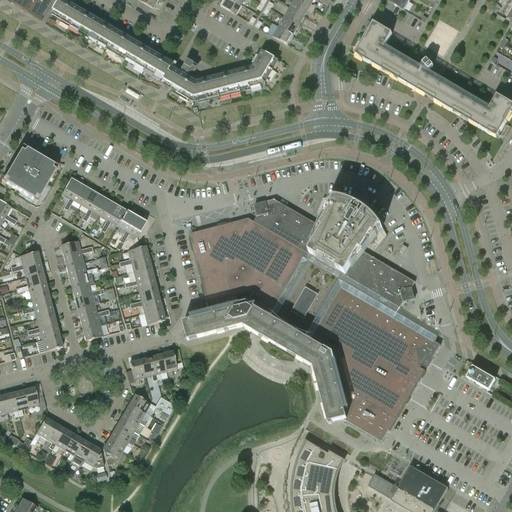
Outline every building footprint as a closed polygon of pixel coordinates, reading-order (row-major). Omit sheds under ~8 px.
[(41,21),(53,0),(8,0),(8,1),(12,4),(41,21)] [(52,16),(95,40),(163,80),(164,79),(165,80),(162,85),(190,101),(191,99),(194,101),(197,100),(197,102),(261,85),(261,83),(264,83),(265,80),(267,81),(278,63),(276,62),(277,60),(262,52),(253,68),(196,83),(186,77),(188,74),(194,72),(200,63),(193,59),(191,62),(188,60),(180,73),(172,68),(174,65),(63,0),(60,0),(52,13),(54,14),(52,16)] [(159,0),(158,0),(139,0),(138,1),(153,10),(159,0)] [(235,16),(241,6),(230,0),(224,0),(220,7),(235,16)] [(314,11),(294,0),(289,9),(304,18),(308,12),(309,12),(310,15),(311,16),(314,11)] [(294,0),(314,11),(317,7),(315,6),(312,6),(311,6),(314,0),(294,0)] [(406,0),(388,0),(388,2),(404,12),(409,2),(406,0)] [(304,18),(289,9),(284,18),(299,27),(304,18)] [(299,27),(284,18),(278,28),(293,37),(299,27)] [(384,49),(389,40),(392,35),(373,24),(355,56),(411,89),(412,92),(415,91),(497,139),(511,112),(511,105),(497,96),(489,110),(427,74),(433,68),(427,61),(418,69),(384,49)] [(293,37),(278,28),(272,38),(287,46),(293,37)] [(39,199),(55,172),(52,169),(54,166),(26,150),(24,153),(20,151),(4,179),(7,181),(5,185),(33,201),(35,197),(39,199)] [(71,201),(80,185),(71,179),(61,195),(69,199),(71,201)] [(90,190),(80,185),(71,201),(69,199),(66,205),(70,207),(73,202),(80,206),(90,190)] [(99,196),(90,190),(80,206),(88,210),(90,211),(99,196)] [(108,201),(99,196),(90,211),(88,210),(85,215),(89,218),(92,213),(99,217),(108,201)] [(321,228),(306,254),(307,254),(348,278),(363,253),(367,244),(376,250),(387,237),(384,232),(381,227),(378,222),(374,218),(370,215),(365,211),(361,208),(356,206),(351,203),(345,202),(340,200),(334,200),(329,199),(323,199),(316,215),(325,220),(321,228)] [(0,201),(0,214),(5,218),(4,220),(9,223),(11,219),(6,216),(11,208),(0,201)] [(118,207),(108,201),(99,217),(107,221),(109,222),(118,207)] [(257,217),(253,223),(306,254),(307,254),(348,278),(400,309),(403,303),(415,300),(412,288),(415,283),(376,260),(363,253),(321,228),(309,221),(274,201),(254,206),(257,217)] [(127,212),(118,207),(109,222),(107,221),(104,226),(107,229),(110,224),(118,228),(127,212)] [(136,218),(127,212),(118,228),(125,232),(127,233),(136,218)] [(146,224),(136,218),(127,233),(125,232),(122,237),(126,240),(129,234),(137,239),(146,224)] [(192,234),(189,238),(190,239),(193,252),(198,270),(202,285),(205,298),(209,314),(194,317),(195,320),(199,335),(231,326),(227,312),(226,309),(247,304),(255,309),(248,321),(249,322),(269,317),(270,316),(300,265),(302,261),(307,254),(306,254),(253,223),(248,220),(229,224),(216,228),(204,231),(203,231),(199,232),(192,234)] [(86,250),(80,251),(78,242),(60,247),(63,258),(81,253),(81,256),(87,254),(86,250)] [(408,248),(403,245),(400,251),(402,253),(404,254),(408,248)] [(128,252),(130,261),(131,263),(148,258),(145,247),(128,252)] [(23,268),(40,264),(37,253),(20,257),(22,266),(23,268)] [(81,256),(81,253),(63,258),(66,269),(83,264),(81,256)] [(133,273),(151,269),(148,258),(131,263),(130,261),(124,262),(125,267),(131,265),(133,273)] [(43,274),(40,264),(23,268),(22,266),(16,268),(17,272),(23,271),(25,279),(43,274)] [(66,269),(69,279),(86,274),(87,277),(92,275),(91,271),(85,272),(83,264),(66,269)] [(136,284),(154,279),(151,269),(133,273),(136,282),(136,284)] [(28,289),(45,285),(43,274),(25,279),(27,287),(28,289)] [(87,277),(86,274),(69,279),(71,289),(89,285),(87,277)] [(139,294),(156,290),(154,279),(136,284),(136,282),(130,283),(131,287),(137,286),(139,294)] [(48,295),(45,285),(28,289),(27,287),(22,289),(23,293),(29,292),(31,300),(48,295)] [(71,289),(74,300),(92,295),(92,298),(98,296),(97,292),(91,293),(89,285),(71,289)] [(341,288),(310,340),(311,341),(316,361),(317,361),(324,349),(332,354),(338,374),(335,375),(320,379),(328,409),(331,408),(332,413),(332,414),(343,420),(348,423),(382,443),(389,431),(390,432),(425,372),(440,346),(435,344),(435,343),(393,319),(341,288)] [(306,289),(294,310),(299,316),(303,319),(315,298),(310,292),(306,289)] [(141,305),(159,300),(156,290),(139,294),(141,303),(141,305)] [(34,310),(51,306),(48,295),(31,300),(33,308),(34,310)] [(92,298),(92,295),(74,300),(77,310),(94,306),(92,298)] [(144,315),(162,311),(159,300),(141,305),(141,303),(135,304),(136,308),(142,307),(144,315)] [(195,320),(183,323),(188,342),(244,328),(313,368),(328,424),(347,420),(335,375),(338,374),(332,354),(324,349),(311,341),(269,317),(255,309),(247,304),(226,309),(227,312),(195,320)] [(54,316),(51,306),(34,310),(33,308),(27,310),(28,314),(34,313),(36,321),(54,316)] [(77,310),(80,321),(97,316),(98,318),(103,317),(102,313),(96,314),(94,306),(77,310)] [(147,326),(159,323),(165,322),(162,311),(144,315),(147,326)] [(36,321),(38,329),(39,331),(56,327),(54,316),(36,321)] [(100,327),(98,318),(97,316),(80,321),(82,331),(100,327)] [(42,342),(59,337),(56,327),(39,331),(38,329),(33,331),(34,335),(40,334),(42,342)] [(85,342),(103,338),(100,327),(82,331),(85,342)] [(45,353),(56,350),(62,348),(59,337),(42,342),(45,353)] [(166,373),(177,370),(182,368),(181,364),(175,365),(172,353),(161,355),(166,373)] [(159,375),(166,373),(161,355),(151,358),(155,376),(157,381),(161,380),(159,375)] [(157,381),(155,376),(151,358),(140,361),(145,378),(151,377),(153,383),(157,381)] [(134,381),(145,378),(140,361),(129,364),(131,371),(125,373),(129,385),(135,384),(134,381)] [(473,367),(466,378),(489,392),(495,381),(473,367)] [(42,395),(36,396),(34,389),(23,392),(28,409),(38,406),(39,411),(46,409),(42,395)] [(21,411),(28,409),(23,392),(13,394),(17,412),(19,418),(23,416),(21,411)] [(19,418),(17,412),(13,394),(2,397),(7,414),(13,413),(14,419),(19,418)] [(153,412),(155,408),(134,396),(129,406),(144,415),(148,409),(153,412)] [(175,406),(178,401),(172,397),(169,402),(175,406)] [(141,420),(144,415),(129,406),(123,415),(139,424),(144,427),(146,423),(141,420)] [(144,427),(139,424),(123,415),(118,424),(139,437),(144,427)] [(45,419),(33,440),(37,442),(40,437),(46,441),(55,425),(45,419)] [(133,446),(139,437),(118,424),(112,434),(128,443),(133,446)] [(52,451),(55,446),(64,430),(55,425),(46,441),(51,444),(48,449),(52,451)] [(161,428),(155,425),(151,431),(154,433),(157,435),(161,428)] [(74,436),(64,430),(55,446),(52,451),(56,453),(59,448),(64,451),(74,436)] [(133,446),(128,443),(112,434),(107,443),(122,452),(126,447),(131,450),(133,446)] [(64,451),(70,455),(67,460),(71,462),(83,441),(74,436),(64,451)] [(19,443),(16,447),(25,453),(31,442),(26,439),(23,445),(19,443)] [(92,447),(83,441),(71,462),(80,468),(83,462),(92,447)] [(293,511),(336,511),(336,510),(336,509),(334,500),(335,500),(334,491),(335,491),(336,482),(338,473),(339,473),(344,461),(329,452),(328,454),(306,441),(300,456),(298,455),(295,471),(294,471),(292,486),(291,486),(292,502),(291,502),(293,511)] [(115,464),(122,452),(107,443),(103,450),(107,467),(115,464)] [(145,445),(142,450),(147,453),(150,448),(145,445)] [(99,451),(92,447),(83,462),(96,470),(104,468),(99,451)] [(37,458),(42,461),(46,455),(41,452),(37,458)] [(44,465),(50,468),(55,460),(49,457),(44,465)] [(368,487),(391,501),(390,502),(407,511),(437,511),(435,511),(448,489),(410,468),(398,489),(375,475),(368,487)] [(66,470),(63,476),(71,480),(73,477),(72,474),(66,470)] [(106,480),(105,474),(96,476),(97,482),(106,480)] [(16,509),(20,511),(35,511),(37,509),(22,500),(16,509)]
